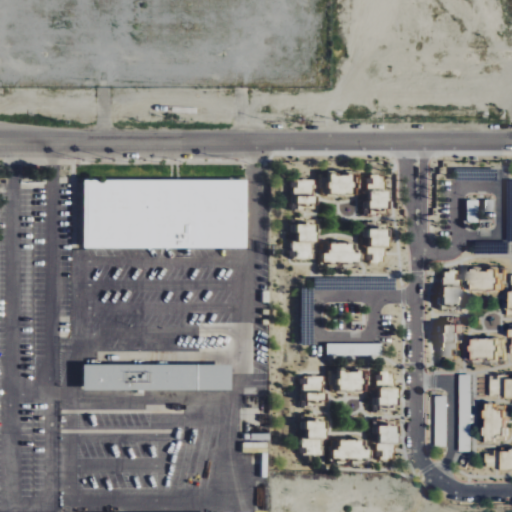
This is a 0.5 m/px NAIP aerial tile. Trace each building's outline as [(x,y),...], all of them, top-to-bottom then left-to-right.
[(319,173),(320,193),(352,193),(352,172),(319,173)] [(361,207),(379,208),(381,175),(367,174),(367,183),(362,183),(361,207)] [(308,196),(309,179),(288,179),(288,207),(310,208),(310,196),(308,196)] [(84,248),(247,249),(248,181),(84,180),(84,248)] [(475,200),(463,200),(463,223),(475,223),(475,200)] [(309,223),(289,223),(289,258),(308,258),(309,223)] [(381,228),(361,228),(362,254),(367,254),(367,263),(381,263),(381,228)] [(353,262),(354,243),(320,242),(320,251),(315,251),(314,261),(353,262)] [(436,304),(462,304),(462,296),(455,296),(456,279),(451,279),(451,271),(437,270),(436,304)] [(469,289),(493,289),(493,270),(463,270),(463,282),(469,282),(469,289)] [(309,289),(297,289),(298,344),(310,344),(309,289)] [(439,358),(451,358),(451,350),(456,350),(455,333),(461,333),(460,324),(434,324),(434,343),(438,343),(439,358)] [(500,338),(467,339),(468,359),(501,359),(500,338)] [(232,391),(232,366),(84,365),(84,390),(232,391)] [(354,371),(329,370),(329,390),(354,390),(354,371)] [(371,405),(383,405),(383,410),(390,410),(389,371),(377,372),(377,380),(370,380),(371,405)] [(297,401),(303,401),(303,405),(318,406),(319,376),(302,376),(302,384),(297,384),(297,401)] [(482,441),(504,442),(504,421),(504,404),(482,404),(482,441)] [(298,454),(319,455),(319,421),(299,420),(298,454)] [(371,425),(371,451),(376,451),(377,459),(390,459),(389,424),(371,425)] [(435,446),(446,446),(446,428),(435,428),(435,446)] [(365,440),(329,439),(329,448),(324,448),(324,458),(365,459),(365,440)] [(511,450),(485,450),(484,469),(511,469),(511,450)]
